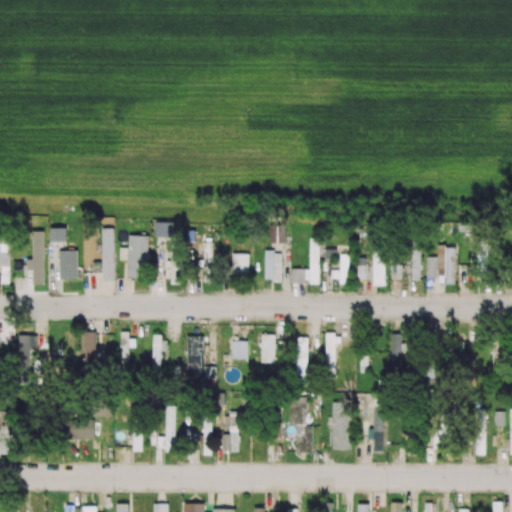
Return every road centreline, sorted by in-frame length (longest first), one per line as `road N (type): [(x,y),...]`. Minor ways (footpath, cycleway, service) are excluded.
road 1 (residential): [(511,308),(0,306)]
road 2 (residential): [(511,478),(0,476)]
